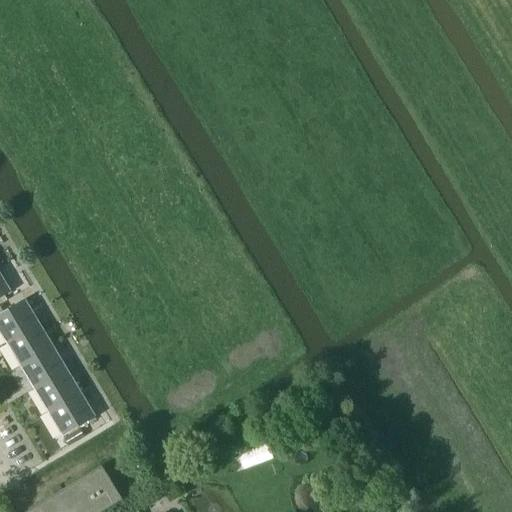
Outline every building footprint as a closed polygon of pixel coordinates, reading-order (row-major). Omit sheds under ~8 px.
[(0,277),(0,296),(8,292),(0,277)] [(0,315),(0,333),(6,343),(38,324),(24,301),(0,315)] [(6,343),(20,366),(52,347),(38,324),(6,343)] [(20,366),(34,389),(66,371),(52,347),(20,366)] [(34,389),(48,413),(79,394),(66,371),(34,389)] [(79,394),(48,413),(62,436),(80,424),(92,417),(93,417),(79,394)] [(88,420),(80,424),(87,436),(95,431),(88,420)] [(101,467),(27,511),(101,511),(122,500),(101,467)] [(162,492),(170,504),(185,494),(177,482),(162,492)]
